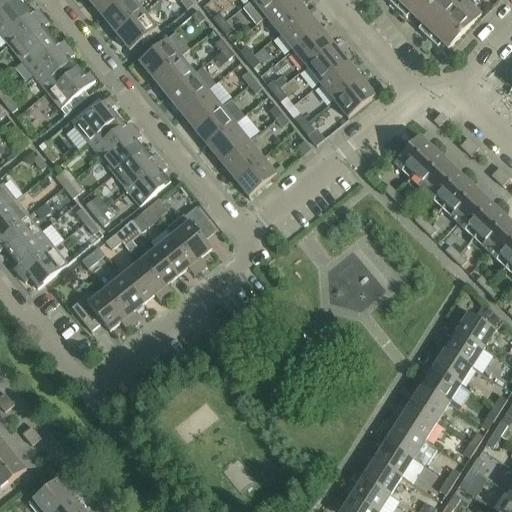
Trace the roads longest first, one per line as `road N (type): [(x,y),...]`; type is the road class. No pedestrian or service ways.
road 1 (residential): [(249,237),(51,0)]
road 2 (residential): [(82,394),(253,263),(249,237)]
road 3 (residential): [(249,237),(422,95)]
road 4 (residential): [(82,394),(0,287)]
road 5 (residential): [(422,95),(335,0)]
